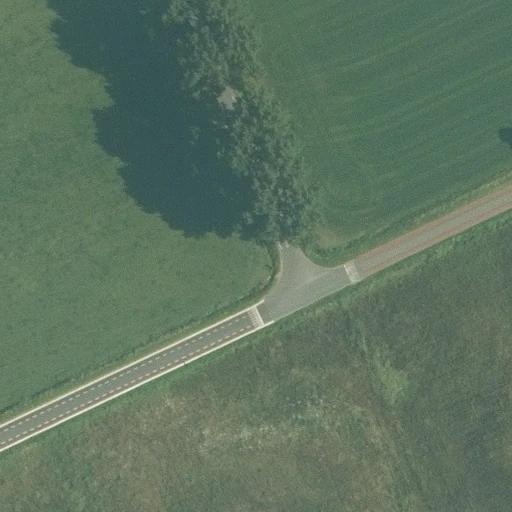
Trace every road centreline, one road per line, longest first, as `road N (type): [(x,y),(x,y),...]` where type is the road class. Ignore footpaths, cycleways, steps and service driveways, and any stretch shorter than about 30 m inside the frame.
road 1 (unclassified): [(0,437),(306,290)]
road 2 (unclassified): [(306,290),(184,0)]
road 3 (unclassified): [(306,290),(511,194)]
